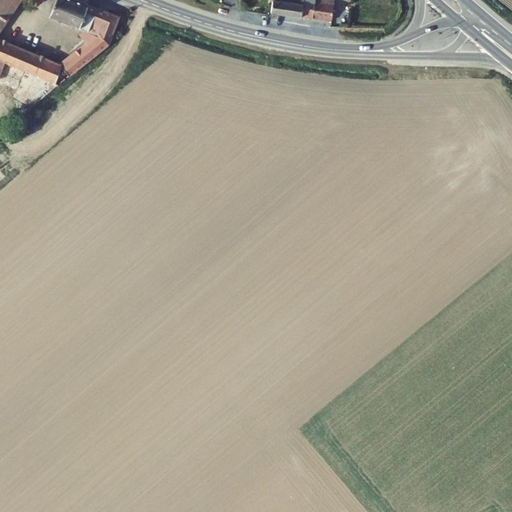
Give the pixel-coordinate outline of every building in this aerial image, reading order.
[(0,0),(0,80),(18,88),(18,87),(26,68),(55,80),(57,82),(112,39),(121,14),(84,0),(43,0),(40,9),(87,27),(99,32),(63,62),(50,57),(0,36),(0,19),(14,0),(0,0)] [(273,0),(273,10),(313,14),(314,0),(273,0)] [(330,0),(314,0),(313,14),(329,16),(330,0)] [(99,32),(87,27),(50,57),(63,62),(99,32)] [(55,80),(26,68),(18,87),(40,96),(57,82),(55,80)]
